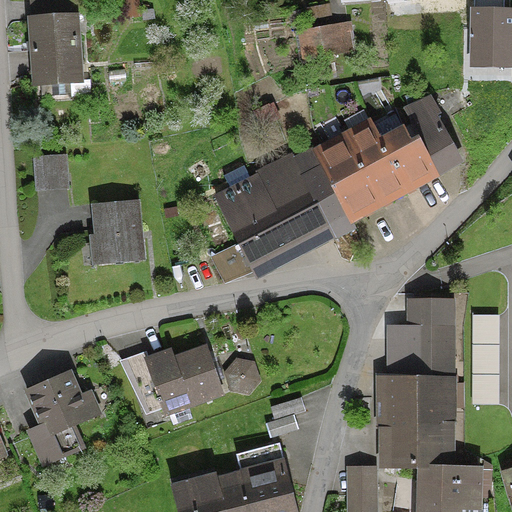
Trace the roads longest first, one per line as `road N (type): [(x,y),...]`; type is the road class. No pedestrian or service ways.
road 1 (residential): [(24,355),(111,323),(277,287),(341,280),(373,289)]
road 2 (residential): [(373,289),(312,511)]
road 3 (residential): [(0,132),(11,301),(24,355)]
road 4 (residential): [(373,289),(511,153)]
